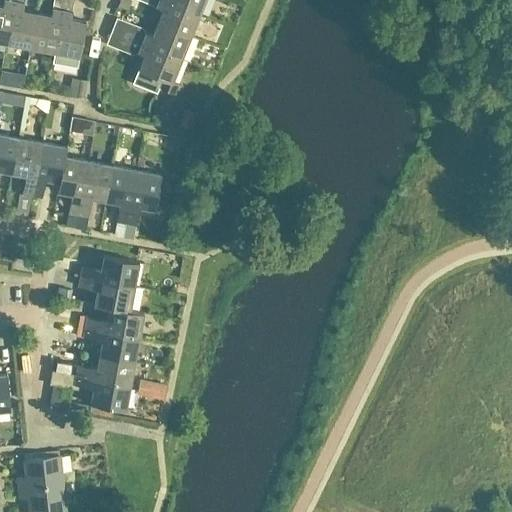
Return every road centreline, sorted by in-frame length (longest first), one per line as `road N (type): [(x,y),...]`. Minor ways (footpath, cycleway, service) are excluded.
road 1 (residential): [(33,315),(43,431),(88,433)]
road 2 (residential): [(33,315),(45,239),(0,231)]
